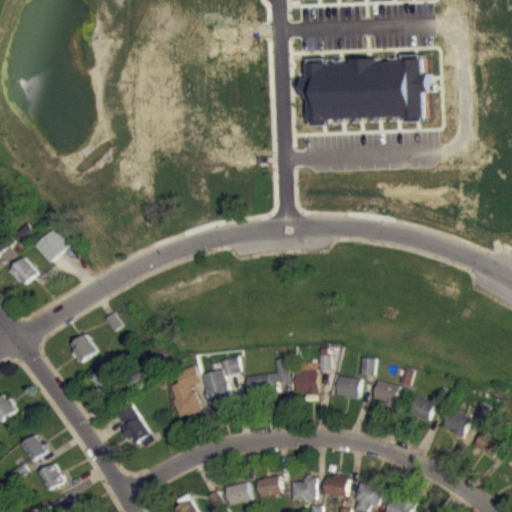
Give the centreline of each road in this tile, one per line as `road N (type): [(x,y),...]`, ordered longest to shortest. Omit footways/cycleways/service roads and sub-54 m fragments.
road 1 (residential): [(17,337),(113,278),(218,245),(285,237),(412,247),(511,288)]
road 2 (residential): [(125,494),(241,439),(303,435),(379,441),(472,485),(497,511)]
road 3 (residential): [(0,317),(76,417),(134,511)]
